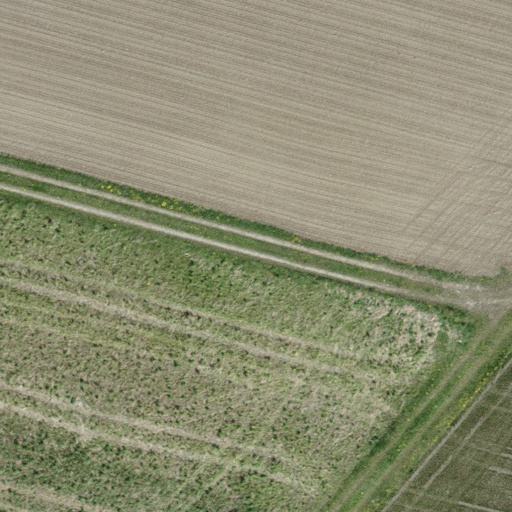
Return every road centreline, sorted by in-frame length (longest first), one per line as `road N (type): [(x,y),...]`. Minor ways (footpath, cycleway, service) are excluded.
road 1 (track): [(0,156),(511,280)]
road 2 (track): [(511,352),(367,511)]
